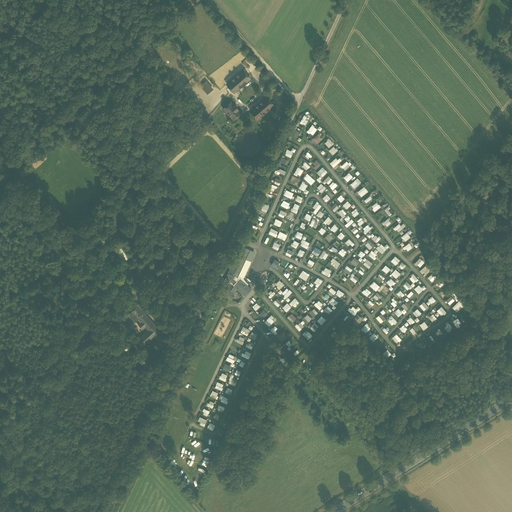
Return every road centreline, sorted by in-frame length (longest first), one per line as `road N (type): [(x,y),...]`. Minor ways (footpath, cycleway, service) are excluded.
road 1 (track): [(346,0),(107,511)]
road 2 (track): [(0,174),(174,18)]
road 3 (secondary): [(511,398),(333,511)]
road 4 (track): [(298,104),(209,0)]
